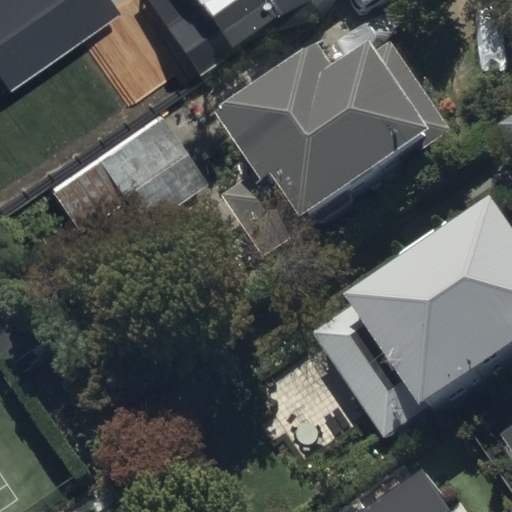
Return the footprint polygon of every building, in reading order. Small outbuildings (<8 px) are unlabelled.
[(0,0),(0,88),(11,105),(123,31),(102,0),(0,0)] [(197,0),(166,21),(206,80),(326,0),(197,0)] [(319,269),(474,166),(396,48),(240,150),(268,192),(232,215),(276,281),(312,257),(319,269)] [(137,245),(205,201),(162,136),(94,181),(137,245)] [(403,476),(511,404),(511,239),(493,212),(309,333),(403,476)] [(50,351),(13,301),(0,309),(0,368),(9,381),(50,351)] [(511,439),(500,447),(511,465),(511,439)] [(452,511),(440,494),(411,511),(452,511)]
